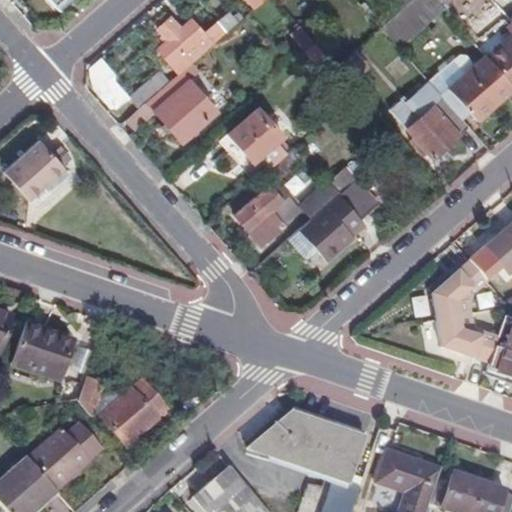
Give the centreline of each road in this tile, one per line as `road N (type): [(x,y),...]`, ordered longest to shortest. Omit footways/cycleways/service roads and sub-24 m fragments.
road 1 (residential): [(290,354),(42,73)]
road 2 (tertiary): [(290,354),(0,255)]
road 3 (residential): [(511,164),(290,354)]
road 4 (residential): [(290,354),(111,511)]
road 5 (tertiary): [(511,430),(290,354)]
